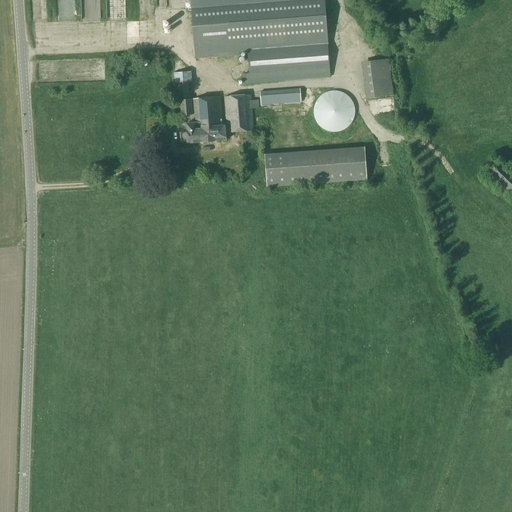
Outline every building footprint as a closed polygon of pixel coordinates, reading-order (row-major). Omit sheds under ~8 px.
[(191,0),(191,2),(195,57),(247,54),(248,53),(247,43),(327,37),(323,0),(191,0)] [(91,3),(89,8),(99,13),(101,9),(91,3)] [(249,74),(243,74),(244,83),(249,82),(250,82),(330,77),(327,37),(247,43),(248,53),(249,74)] [(188,97),(188,82),(191,82),(190,72),(174,73),(174,83),(176,83),(177,98),(188,97)] [(354,112),(355,108),(355,104),(353,100),(351,96),(349,93),(346,91),(342,89),(338,88),(334,87),(330,88),(326,89),(323,91),(320,94),(318,96),(316,100),(315,105),(314,109),(315,113),(316,116),(318,120),(321,123),(325,126),(328,127),(332,128),(336,128),(339,128),(343,126),(347,124),(349,122),(351,119),(353,115),(354,112)] [(260,92),(261,106),(301,103),(301,90),(260,92)] [(225,97),(228,133),(254,131),(252,109),(259,108),(259,101),(252,101),(251,95),(225,97)] [(180,133),(180,143),(188,142),(188,143),(226,141),(225,126),(224,126),(224,124),(222,124),(220,97),(194,99),(196,123),(187,124),(187,132),(180,133)] [(180,101),(181,116),(193,115),(192,100),(180,101)] [(281,123),(270,126),(272,132),(283,130),(281,123)] [(264,157),(267,188),(367,181),(365,150),(264,157)]
